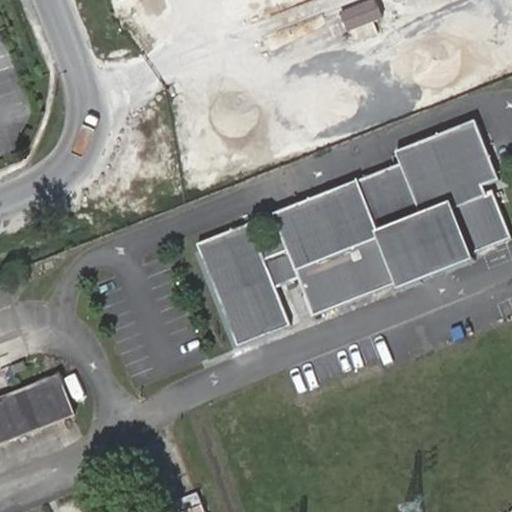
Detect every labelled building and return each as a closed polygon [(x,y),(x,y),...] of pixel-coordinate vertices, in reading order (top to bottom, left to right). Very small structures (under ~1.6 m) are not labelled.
[(374,0),(347,10),(353,29),(388,16),(382,0),(374,0)] [(237,350),(292,329),(277,291),(299,282),(314,320),(395,287),(399,296),(476,265),(472,257),(511,241),(511,238),(494,193),(487,196),(484,190),(500,183),(476,123),(396,155),(400,166),(273,217),(283,244),(287,252),(265,261),(262,253),(251,225),(196,247),(237,350)] [(262,253),(265,261),(287,252),(283,244),(262,253)] [(62,375),(0,398),(0,445),(77,416),(62,375)] [(168,504),(171,510),(202,499),(200,493),(168,504)] [(206,511),(202,499),(171,510),(171,511),(206,511)]
